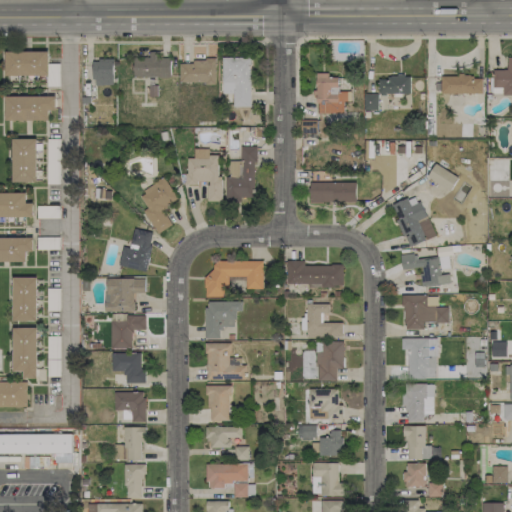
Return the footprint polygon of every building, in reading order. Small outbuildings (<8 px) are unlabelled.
[(6,75),(48,75),(48,51),(5,51),(6,75)] [(134,77),(170,76),(170,58),(158,58),(157,51),(149,52),(149,57),(133,57),(134,77)] [(233,107),(250,107),(251,58),(222,57),(222,93),(233,93),(233,107)] [(511,94),(511,57),(506,57),(507,69),(492,70),(493,87),(501,87),(501,95),(511,94)] [(112,59),(92,60),(93,84),(113,84),(112,59)] [(179,82),(215,83),(215,61),(179,60),(179,82)] [(318,112),(344,113),(344,101),(351,101),(351,91),(338,91),(338,77),(328,77),(328,73),(315,73),(315,96),(318,96),(318,112)] [(379,94),(410,93),(410,76),(378,77),(379,94)] [(440,76),(441,94),(482,93),(482,76),(440,76)] [(378,93),(364,94),(364,110),(378,109),(378,93)] [(6,120),(49,120),(49,110),(56,109),(56,96),(6,96),(6,120)] [(36,138),(12,139),(13,182),(37,182),(36,138)] [(254,146),(241,146),(240,161),(230,161),(230,176),(226,176),(225,201),(240,201),(240,197),(254,197),(254,146)] [(207,201),(222,201),(222,176),(218,176),(217,154),(208,154),(208,148),(194,149),(194,158),(186,158),(186,185),(198,185),(198,181),(207,181),(207,201)] [(458,176),(433,164),(427,178),(451,190),(458,176)] [(143,210),(156,233),(171,225),(162,208),(177,200),(164,178),(139,193),(147,208),(143,210)] [(356,201),(355,181),(309,182),(310,202),(356,201)] [(0,216),(32,217),(32,202),(26,202),(26,193),(0,192),(0,216)] [(391,205),(408,247),(434,237),(418,194),(391,205)] [(118,265),(143,271),(153,233),(134,228),(129,248),(123,246),(118,265)] [(32,237),(0,237),(0,261),(26,261),(26,251),(32,251),(32,237)] [(450,283),(449,274),(439,275),(437,256),(416,259),(415,253),(400,255),(401,269),(419,267),(422,286),(450,283)] [(262,260),(214,261),(214,273),(204,273),(205,296),(228,296),(228,276),(245,276),(246,288),(263,288),(262,260)] [(286,284),(342,285),(343,265),(304,265),(304,261),(287,260),(286,284)] [(12,321),(36,321),(36,277),(12,277),(12,321)] [(145,279),(105,278),(104,311),(134,312),(134,292),(144,293),(145,279)] [(423,322),(448,322),(448,306),(426,306),(426,294),(403,294),(403,329),(423,329),(423,322)] [(205,338),(219,338),(219,327),(235,327),(235,311),(241,311),(241,301),(205,301),(205,338)] [(342,322),(322,323),(322,314),(329,314),(328,303),(306,304),(306,316),(301,316),(301,330),(306,330),(306,338),(342,337),(342,322)] [(111,320),(110,348),(132,348),(133,330),(145,330),(145,315),(123,315),(123,320),(111,320)] [(38,328),(13,327),(12,371),(23,371),(23,378),(36,378),(38,328)] [(436,379),(436,338),(401,338),(401,349),(408,349),(408,379),(436,379)] [(343,341),(316,342),(316,381),(336,380),(336,368),(343,368),(343,341)] [(231,342),(206,343),(206,380),(245,379),(245,365),(241,365),(241,357),(231,358),(231,342)] [(144,382),(143,353),(111,353),(112,371),(125,371),(125,383),(144,382)] [(26,381),(0,381),(0,408),(26,408),(26,381)] [(403,422),(423,423),(424,414),(433,414),(434,384),(404,384),(403,422)] [(208,421),(229,421),(228,385),(207,385),(208,421)] [(338,389),(309,389),(308,418),(327,419),(327,413),(338,413),(338,389)] [(145,391),(113,392),(113,410),(122,410),(122,421),(145,421),(145,391)] [(511,403),(503,404),(503,419),(511,419),(511,403)] [(301,436),(315,435),(315,425),(301,425),(301,436)] [(425,426),(406,425),(405,458),(430,459),(430,445),(424,445),(425,426)] [(142,460),(143,427),(123,426),(122,459),(142,460)] [(241,426),(207,427),(207,447),(235,447),(235,459),(248,459),(248,446),(242,446),(241,426)] [(341,454),(341,430),(329,430),(329,437),(318,437),(318,443),(312,443),(312,454),(341,454)] [(0,434),(0,453),(55,453),(55,463),(72,463),(72,434),(0,434)] [(206,463),(206,488),(224,488),(224,482),(247,481),(247,463),(206,463)] [(342,495),(342,482),(337,482),(337,463),(311,463),(311,495),(342,495)] [(425,463),(404,463),(404,486),(425,486),(425,463)] [(142,464),(125,464),(125,498),(143,497),(142,464)] [(506,466),(491,466),(491,483),(507,483),(506,466)] [(246,481),(233,482),(233,497),(247,496),(246,481)] [(428,496),(441,497),(441,483),(428,482),(428,496)] [(227,511),(228,501),(206,500),(205,511),(227,511)] [(320,511),(340,511),(341,500),(321,500),(320,511)] [(417,500),(404,500),(404,511),(445,511),(446,511),(417,511),(417,500)] [(502,511),(502,502),(481,503),(481,511),(502,511)] [(141,511),(141,503),(96,504),(96,511),(141,511)]
